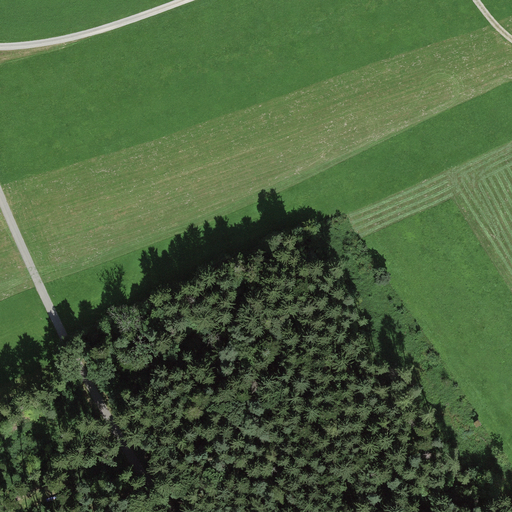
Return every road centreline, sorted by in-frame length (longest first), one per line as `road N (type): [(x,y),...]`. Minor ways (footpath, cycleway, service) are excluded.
road 1 (unclassified): [(176,511),(103,409),(0,190)]
road 2 (unclassified): [(184,0),(82,35),(0,46)]
